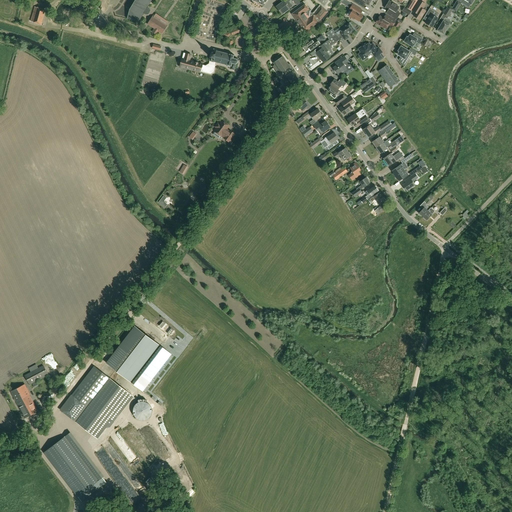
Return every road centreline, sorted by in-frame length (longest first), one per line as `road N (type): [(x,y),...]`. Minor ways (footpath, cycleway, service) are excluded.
road 1 (unclassified): [(74,381),(270,124),(274,98),(264,60)]
road 2 (tertiary): [(445,248),(399,204),(308,78)]
road 3 (track): [(404,424),(445,248)]
road 4 (residential): [(87,0),(107,26),(183,47),(186,40)]
